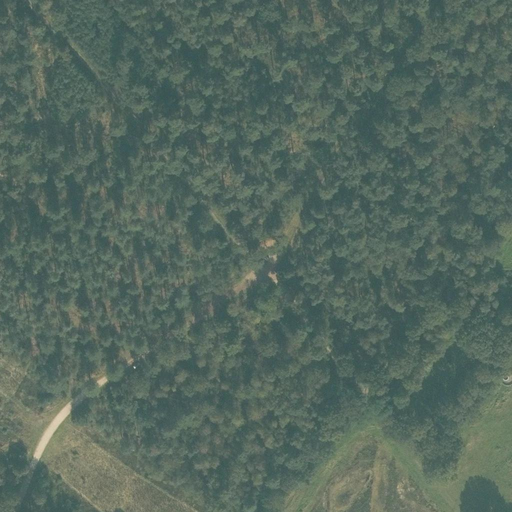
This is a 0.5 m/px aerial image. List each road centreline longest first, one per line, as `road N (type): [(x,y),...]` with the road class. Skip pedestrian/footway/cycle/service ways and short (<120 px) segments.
road 1 (track): [(27,0),(256,272)]
road 2 (track): [(14,511),(63,412),(256,272)]
